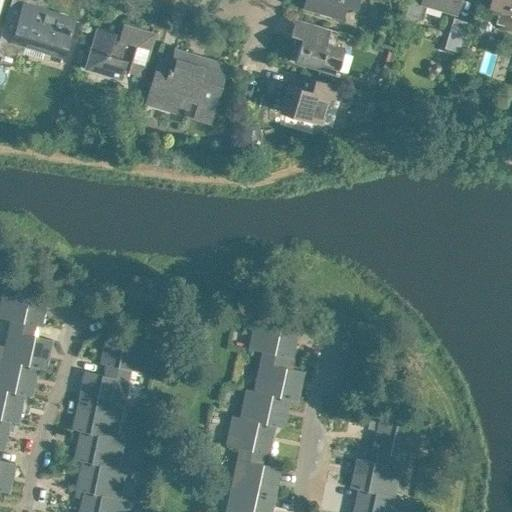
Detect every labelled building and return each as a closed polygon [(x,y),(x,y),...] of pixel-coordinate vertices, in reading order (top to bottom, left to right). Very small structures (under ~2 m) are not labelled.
[(29,0),(10,0),(0,36),(0,60),(12,64),(16,51),(21,52),(23,44),(70,58),(81,23),(78,22),(79,21),(34,7),(35,2),(29,0)] [(358,0),(304,0),(302,9),(342,21),(346,5),(356,8),(358,0)] [(455,13),(458,0),(408,0),(403,19),(414,22),(421,17),(425,4),(455,13)] [(511,0),(489,0),(487,7),(499,10),(495,23),(511,28),(511,0)] [(459,53),(468,22),(453,17),(443,48),(459,53)] [(295,19),(294,20),(290,35),(301,38),(295,61),(337,73),(344,49),(326,43),(330,30),(295,19)] [(155,33),(151,32),(123,24),(120,34),(96,27),(84,68),(121,79),(123,71),(143,76),(155,33)] [(227,65),(174,49),(170,63),(157,59),(144,103),(176,112),(181,93),(198,98),(192,117),(209,123),(227,65)] [(280,111),(321,123),(328,97),(338,100),(342,87),(302,75),(298,87),(288,84),(280,111)] [(40,327),(44,309),(47,297),(3,287),(0,301),(0,317),(10,320),(9,325),(34,330),(35,325),(40,327)] [(291,358),(295,341),(298,328),(254,319),(248,348),(261,351),(260,357),(285,362),(286,357),(291,358)] [(45,370),(49,353),(52,340),(33,336),(34,330),(9,325),(2,359),(2,360),(37,368),(45,370)] [(151,341),(153,333),(146,332),(144,340),(151,341)] [(144,373),(150,343),(106,334),(100,363),(105,365),(104,370),(129,375),(130,370),(144,373)] [(297,401),(300,385),(303,371),(284,367),(285,362),(260,357),(253,390),(253,391),(289,399),(297,401)] [(31,396),(35,379),(37,368),(2,360),(2,359),(0,358),(0,389),(23,395),(31,396)] [(122,409),(129,375),(104,370),(103,375),(84,371),(78,400),(122,409)] [(17,423),(21,406),(23,395),(0,389),(0,419),(9,422),(17,423)] [(283,428),(286,410),(289,399),(253,391),(253,390),(245,389),(239,417),(239,418),(275,426),(283,428)] [(116,438),(122,409),(78,400),(71,429),(79,431),(116,439),(116,438)] [(269,455),(272,438),(275,426),(239,418),(239,417),(231,416),(225,445),(238,448),(237,453),(262,459),(263,453),(269,455)] [(0,449),(3,450),(7,433),(9,422),(0,419),(0,449)] [(415,460),(422,430),(378,421),(371,450),(377,452),(376,457),(400,462),(402,457),(415,460)] [(118,468),(124,439),(116,438),(116,439),(79,431),(73,459),(81,461),(118,469),(118,468)] [(274,497),(277,481),(280,468),(261,464),(262,459),(237,453),(230,488),(274,497)] [(393,496),(400,462),(376,457),(375,462),(355,458),(349,488),(357,489),(393,497),(393,496)] [(0,491),(8,493),(12,477),(15,464),(0,460),(0,491)] [(119,499),(119,498),(125,469),(118,468),(118,469),(81,461),(75,490),(83,491),(119,499)] [(270,511),(271,509),(274,497),(230,488),(224,511),(270,511)] [(397,511),(401,498),(393,496),(393,497),(357,489),(351,511),(397,511)] [(124,511),(127,500),(119,498),(119,499),(83,491),(78,511),(124,511)]
